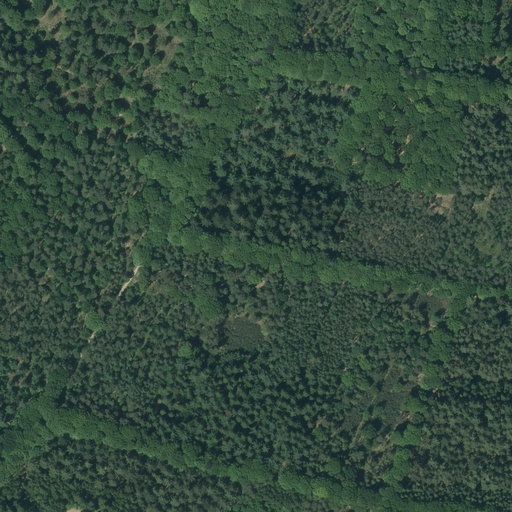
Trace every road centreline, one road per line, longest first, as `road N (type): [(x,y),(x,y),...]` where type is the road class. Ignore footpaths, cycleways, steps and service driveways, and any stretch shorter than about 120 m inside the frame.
road 1 (track): [(9,456),(41,416),(403,511)]
road 2 (track): [(186,178),(270,56),(511,96)]
road 3 (track): [(159,236),(511,297)]
road 4 (track): [(41,416),(189,192),(186,178)]
road 5 (track): [(465,294),(386,509)]
road 6 (track): [(219,0),(193,52),(140,112)]
road 7 (track): [(64,125),(186,178)]
